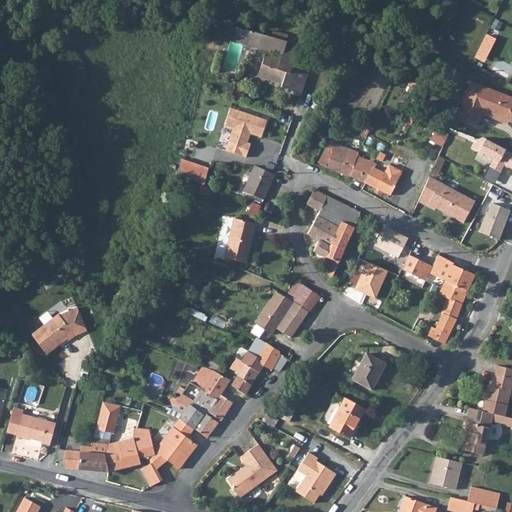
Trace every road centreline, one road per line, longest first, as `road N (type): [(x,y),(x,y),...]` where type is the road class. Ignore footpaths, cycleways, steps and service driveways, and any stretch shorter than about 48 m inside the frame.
road 1 (residential): [(499,277),(311,179),(300,188),(296,239),(321,288),(352,313)]
road 2 (residential): [(163,504),(199,457),(352,313)]
road 3 (residential): [(342,511),(450,369)]
road 4 (residential): [(163,504),(0,464)]
